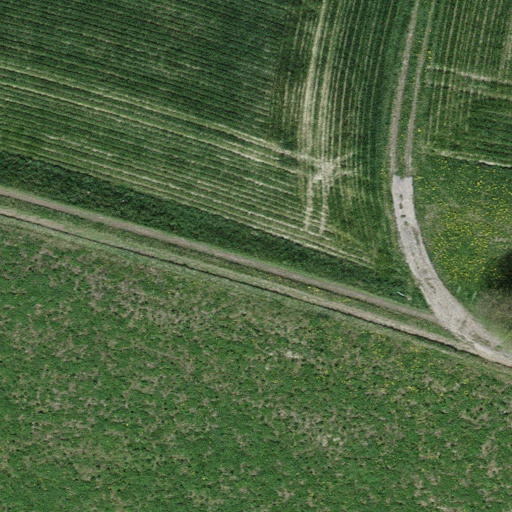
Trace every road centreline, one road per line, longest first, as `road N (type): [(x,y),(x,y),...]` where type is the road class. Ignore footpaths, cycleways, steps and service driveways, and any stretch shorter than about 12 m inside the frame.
road 1 (track): [(0,202),(296,281),(511,351)]
road 2 (track): [(431,0),(402,111),(395,206),(465,337)]
